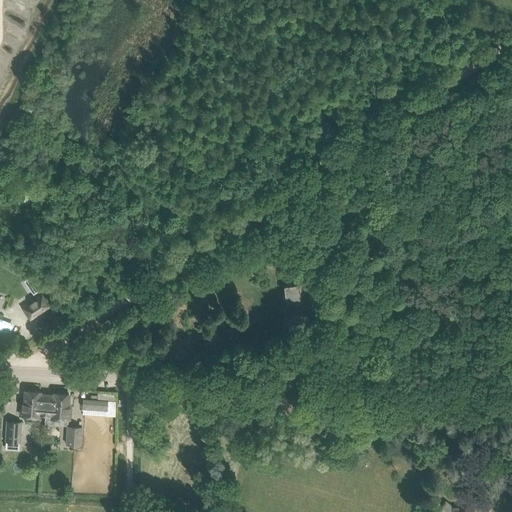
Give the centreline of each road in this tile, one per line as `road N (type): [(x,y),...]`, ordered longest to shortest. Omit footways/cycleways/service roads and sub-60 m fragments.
road 1 (track): [(511,41),(17,371)]
road 2 (unclassified): [(511,393),(0,369)]
road 3 (track): [(126,511),(127,375)]
